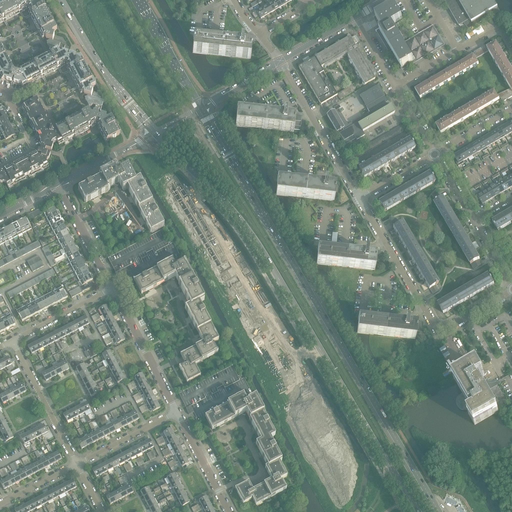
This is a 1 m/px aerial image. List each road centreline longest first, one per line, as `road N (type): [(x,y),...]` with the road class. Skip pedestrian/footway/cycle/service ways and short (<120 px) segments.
road 1 (secondary): [(439,511),(202,107)]
road 2 (secondary): [(154,133),(237,215),(420,511)]
road 3 (secondary): [(61,0),(154,133)]
road 4 (residential): [(359,197),(279,60)]
road 5 (residential): [(11,340),(76,464)]
road 6 (residential): [(176,411),(111,289)]
road 7 (residential): [(423,308),(359,197)]
road 8 (secondary): [(202,107),(139,0)]
